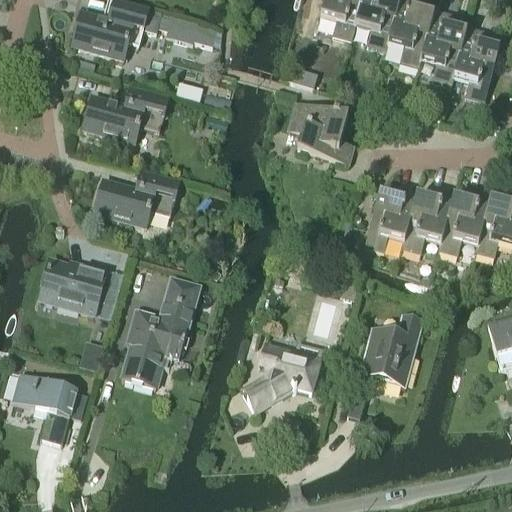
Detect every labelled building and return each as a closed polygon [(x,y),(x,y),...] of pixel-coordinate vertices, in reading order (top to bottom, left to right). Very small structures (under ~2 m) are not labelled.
[(350,47),(354,33),(363,0),(325,0),(319,24),(335,28),(332,42),(350,47)] [(385,56),(387,49),(399,4),(385,0),(363,0),(354,33),(370,37),(366,51),(385,56)] [(417,73),(419,67),(432,20),(417,16),(420,2),(413,0),(399,0),(399,4),(387,49),(402,53),(398,68),(417,73)] [(122,66),(127,49),(138,52),(143,37),(155,40),(156,36),(166,39),(165,43),(191,50),(192,48),(211,54),(215,38),(196,33),(197,30),(148,17),(109,7),(103,26),(81,20),(72,53),(122,66)] [(452,83),(464,37),(449,33),(453,19),(434,14),(432,20),(419,67),(434,71),(430,85),(450,91),(452,83)] [(484,108),(498,56),(481,52),(485,37),(466,31),(464,37),(452,83),(467,87),(463,102),(484,108)] [(159,139),(169,103),(130,92),(125,112),(93,103),(83,136),(135,150),(140,133),(159,139)] [(360,92),(356,104),(370,108),(373,96),(360,92)] [(348,171),(354,151),(340,147),(343,137),(347,122),(294,107),(286,137),(301,141),(296,156),(348,171)] [(171,224),(180,188),(141,176),(136,196),(103,186),(95,220),(146,234),(150,218),(171,224)] [(402,248),(415,202),(417,195),(398,190),(395,204),(379,200),(364,252),(383,258),(387,244),(402,248)] [(439,250),(452,204),(454,198),(435,192),(431,206),(415,202),(402,248),(401,254),(420,259),(424,245),(439,250)] [(489,205),(491,199),(472,194),(468,209),(452,204),(439,250),(438,256),(456,261),(460,246),(476,250),(489,205)] [(511,196),(509,195),(505,210),(489,205),(476,250),(477,251),(475,257),(494,262),(497,250),(511,253),(511,196)] [(79,276),(50,268),(40,307),(94,322),(106,278),(80,271),(79,276)] [(358,290),(344,286),(339,304),(352,308),(358,290)] [(188,333),(199,295),(172,287),(161,326),(136,318),(131,339),(136,340),(123,385),(155,395),(165,361),(179,366),(188,333)] [(405,393),(423,329),(402,324),(397,343),(372,336),(360,379),(359,379),(347,422),(360,425),(371,384),(405,393)] [(511,325),(487,332),(495,363),(511,358),(511,325)] [(311,400),(320,365),(265,351),(260,366),(268,368),(263,388),(243,400),(254,420),(292,398),(293,399),(299,396),(311,400)] [(61,452),(69,423),(79,426),(87,400),(77,397),(19,380),(11,408),(48,418),(40,446),(61,452)]
